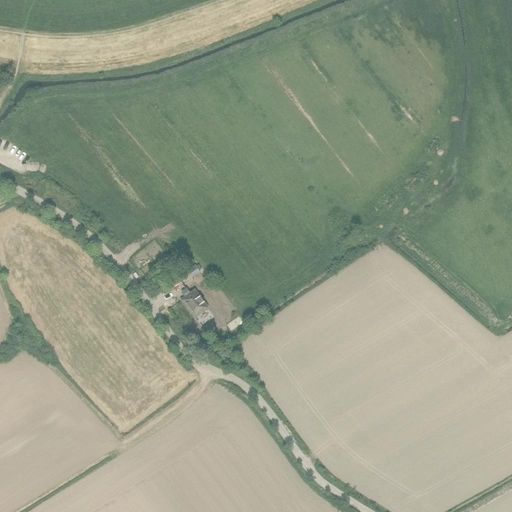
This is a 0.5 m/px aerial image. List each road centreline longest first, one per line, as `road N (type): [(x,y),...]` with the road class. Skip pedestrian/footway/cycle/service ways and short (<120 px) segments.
road 1 (residential): [(41,201),(112,259),(194,362),(247,387),(324,486),(369,511)]
road 2 (track): [(208,369),(9,511)]
